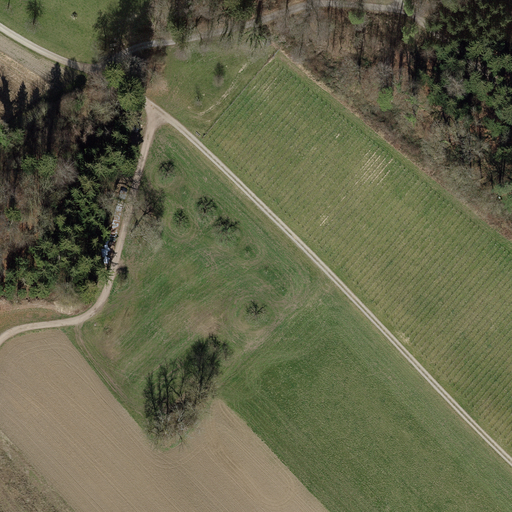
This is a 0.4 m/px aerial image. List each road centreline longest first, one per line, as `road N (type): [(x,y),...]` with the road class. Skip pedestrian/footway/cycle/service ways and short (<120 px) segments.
road 1 (track): [(511,462),(200,146),(150,107)]
road 2 (track): [(94,72),(138,46),(323,3),(404,9)]
road 3 (track): [(0,341),(95,311),(150,107)]
road 4 (track): [(404,9),(511,92)]
